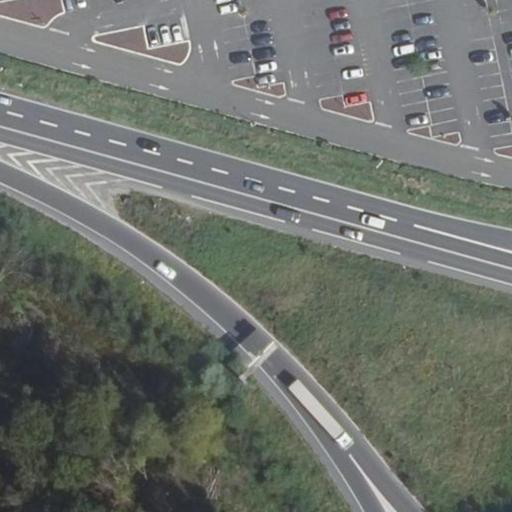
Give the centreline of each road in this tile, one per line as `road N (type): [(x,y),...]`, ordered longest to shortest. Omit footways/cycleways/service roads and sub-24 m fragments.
road 1 (primary): [(0,125),(407,240)]
road 2 (trunk): [(0,179),(154,261),(245,337),(325,430)]
